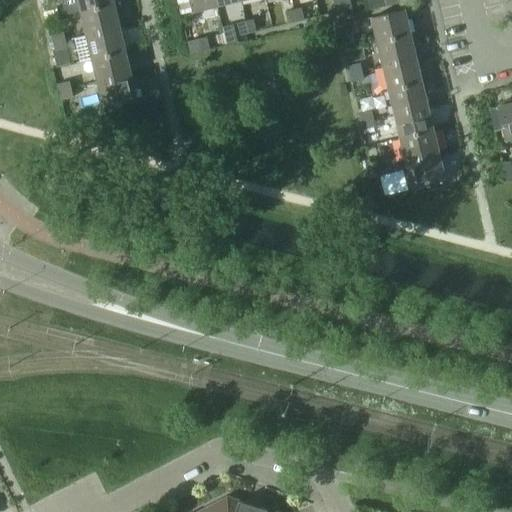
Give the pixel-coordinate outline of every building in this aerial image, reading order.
[(112,0),(77,0),(80,13),(113,5),(112,0)] [(214,0),(188,0),(191,12),(216,6),(214,0)] [(335,0),(332,1),(335,13),(343,11),(340,0),(335,0)] [(348,0),(340,0),(343,11),(351,9),(348,0)] [(113,5),(80,13),(86,36),(119,29),(113,5)] [(300,9),(293,10),(295,22),(303,20),(300,9)] [(285,12),(287,24),(295,22),(293,10),(285,12)] [(403,10),(370,18),(376,43),(409,35),(403,10)] [(253,20),(245,22),(247,34),(255,32),(253,20)] [(237,24),(240,36),(247,34),(245,22),(237,24)] [(349,23),(337,26),(339,34),(351,31),(349,23)] [(119,29),(86,36),(92,61),(125,53),(119,29)] [(51,36),(53,44),(65,42),(62,33),(51,36)] [(409,35),(376,43),(382,67),(415,59),(409,35)] [(198,39),(201,51),(209,49),(206,37),(198,39)] [(65,42),(53,44),(55,51),(66,49),(65,42)] [(125,53),(92,61),(97,83),(130,75),(125,53)] [(415,59),(382,67),(388,90),(421,82),(415,59)] [(359,64),(347,67),(349,74),(361,72),(359,64)] [(361,72),(349,74),(351,82),(363,80),(361,72)] [(130,75),(97,83),(103,108),(136,100),(130,75)] [(68,82),(60,84),(56,85),(58,93),(70,90),(68,82)] [(421,82),(388,90),(393,114),(426,106),(421,82)] [(70,90),(58,93),(60,101),(72,98),(70,90)] [(511,103),(496,107),(504,140),(511,138),(511,103)] [(426,106),(393,114),(399,137),(432,130),(426,106)] [(370,111),(359,114),(360,122),(372,119),(370,111)] [(372,119),(360,122),(362,130),(374,127),(372,119)] [(432,130),(399,137),(405,162),(438,154),(432,130)] [(444,178),(438,154),(405,162),(405,164),(411,186),(444,178)] [(448,176),(460,172),(456,156),(443,159),(448,176)] [(376,160),(368,163),(364,164),(367,171),(378,168),(376,160)] [(411,186),(405,164),(379,170),(380,176),(369,179),(376,203),(413,193),(411,186)] [(380,176),(379,170),(378,168),(367,171),(369,179),(380,176)] [(271,511),(267,511),(267,510),(238,501),(238,502),(226,498),(199,511),(271,511)]
